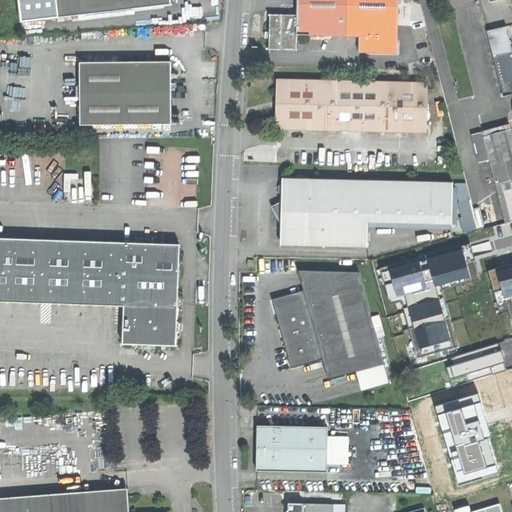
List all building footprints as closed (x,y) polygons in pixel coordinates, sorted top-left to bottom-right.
[(56,0),(58,17),(171,5),(170,0),(56,0)] [(297,35),(347,36),(348,0),(296,0),(297,15),(270,15),(269,32),(264,32),(264,39),(269,39),(269,50),(296,50),(297,35)] [(398,0),(348,0),(347,36),(360,37),(359,52),(397,53),(398,0)] [(511,50),(499,54),(505,80),(508,79),(511,78),(511,50)] [(511,94),(508,79),(505,80),(499,54),(494,55),(503,96),(511,94)] [(80,62),(80,125),(171,125),(171,91),(171,62),(80,62)] [(276,106),(275,130),(427,134),(428,83),(277,79),(276,106)] [(484,137),(495,179),(511,174),(511,131),(511,130),(484,137)] [(506,222),(511,220),(511,174),(495,179),(506,222)] [(272,207),(281,224),(291,245),(367,247),(368,222),(452,225),(453,183),(282,179),(282,192),(282,201),(272,207)] [(291,245),(281,224),(281,245),(291,245)] [(401,300),(417,357),(457,346),(441,289),(480,278),(468,235),(377,260),(390,303),(401,300)] [(180,245),(0,238),(0,301),(124,306),(123,344),(176,346),(176,334),(179,334),(179,323),(177,323),(178,290),(180,245)] [(511,264),(488,271),(498,306),(507,303),(511,322),(511,264)] [(283,339),(291,369),(323,359),(329,379),(358,371),(363,390),(391,382),(386,363),(359,272),(298,272),(303,291),(272,299),(283,339)] [(506,369),(498,343),(451,357),(453,365),(446,367),(450,379),(491,366),(493,373),(506,369)] [(477,395),(435,407),(458,486),(500,474),(477,395)] [(257,448),(257,470),(328,472),(329,426),(257,425),(257,448)] [(0,498),(0,511),(128,511),(127,489),(0,498)] [(288,511),(332,511),(333,503),(288,502),(288,511)]
